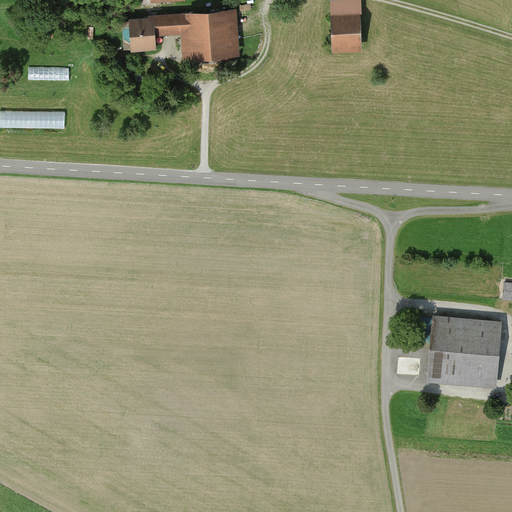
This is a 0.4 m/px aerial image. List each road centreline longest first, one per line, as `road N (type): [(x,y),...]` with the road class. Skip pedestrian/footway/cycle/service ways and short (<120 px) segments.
road 1 (tertiary): [(511,196),(0,165)]
road 2 (track): [(401,511),(385,386),(392,223),(408,214),(511,206)]
road 3 (track): [(204,178),(206,95),(218,80),(257,64),(273,0)]
road 4 (unknown): [(508,394),(503,313),(389,295)]
road 5 (track): [(379,0),(511,37)]
